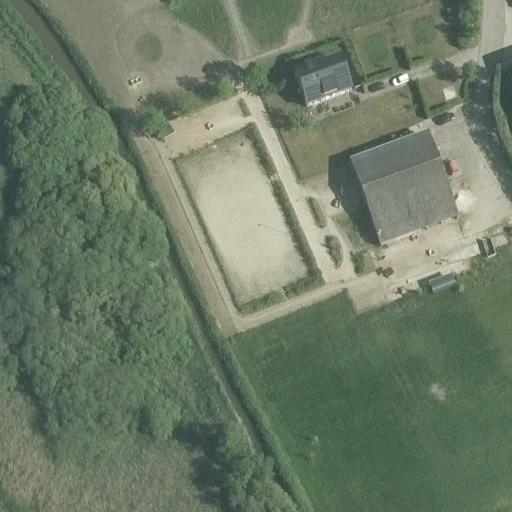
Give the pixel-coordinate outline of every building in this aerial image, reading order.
[(306,109),(351,93),(340,63),(314,72),(313,69),(294,76),(306,109)] [(457,98),(453,86),(441,90),(446,102),(457,98)] [(457,221),(427,138),(350,166),(380,249),(457,221)] [(472,253),(484,247),(476,231),(464,237),(472,253)] [(448,511),(366,324),(317,345),(372,472),(403,458),(425,509),(419,511),(448,511)] [(274,366),(300,430),(325,421),(299,356),(274,366)]
